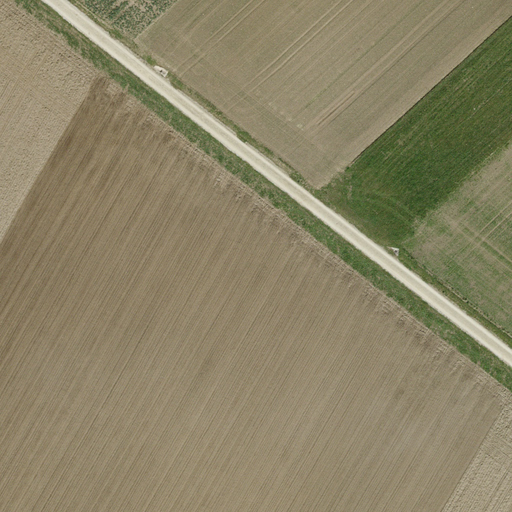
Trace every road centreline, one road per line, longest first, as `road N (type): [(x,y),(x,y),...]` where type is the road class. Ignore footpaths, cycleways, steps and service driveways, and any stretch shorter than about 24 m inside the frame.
road 1 (track): [(57,0),(511,354)]
road 2 (track): [(467,309),(67,0)]
